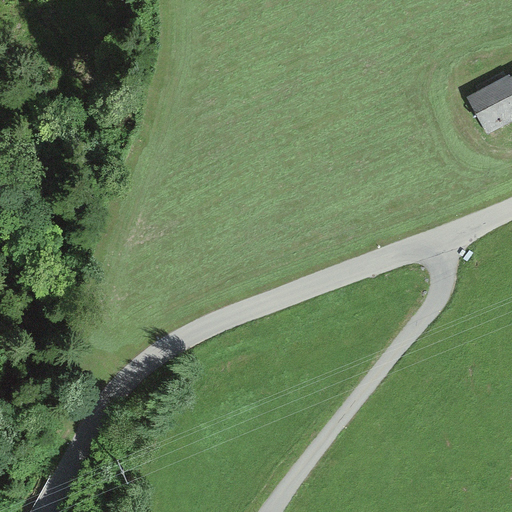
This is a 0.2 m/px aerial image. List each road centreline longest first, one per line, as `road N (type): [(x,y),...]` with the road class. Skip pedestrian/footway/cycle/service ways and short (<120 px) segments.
road 1 (tertiary): [(47,511),(107,402),(152,357),(203,326),(438,243)]
road 2 (unclassified): [(269,511),(424,320),(440,293),(438,243)]
